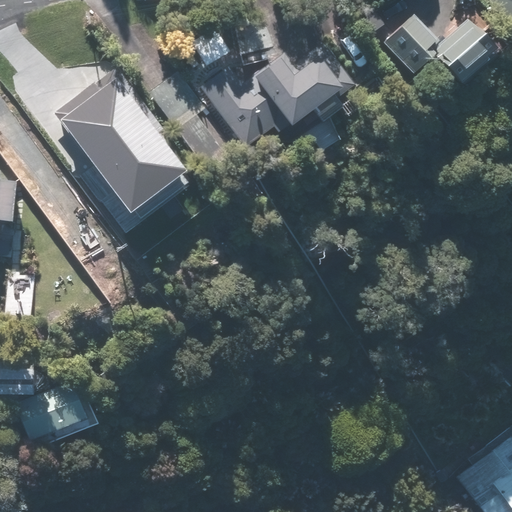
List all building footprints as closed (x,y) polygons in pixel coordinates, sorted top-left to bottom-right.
[(511,0),(489,0),(511,29),(511,0)] [(386,41),(415,72),(437,51),(464,80),(499,47),(469,15),(442,41),(415,13),(386,41)] [(202,85),(246,144),(275,123),(281,133),(337,91),(340,95),(355,84),(323,42),(291,65),(282,52),(242,81),(230,65),(202,85)] [(37,444),(103,419),(86,374),(20,399),(37,444)] [(511,511),(511,432),(459,474),(488,511),(511,511)]
